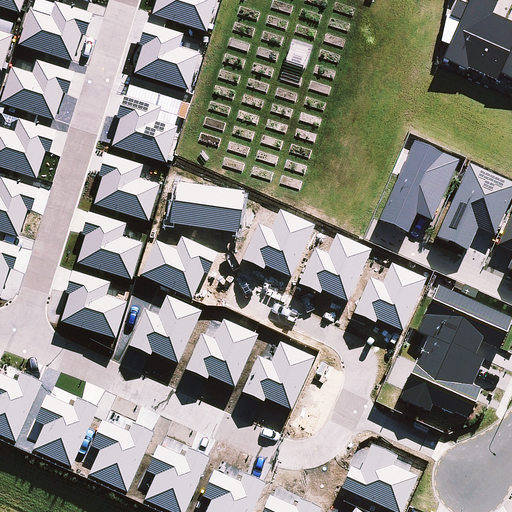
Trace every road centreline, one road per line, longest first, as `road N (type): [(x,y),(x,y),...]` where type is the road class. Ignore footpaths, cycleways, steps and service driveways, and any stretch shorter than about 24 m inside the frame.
road 1 (residential): [(348,407),(323,442),(287,450),(22,338)]
road 2 (residential): [(125,0),(22,338)]
road 3 (residential): [(235,291),(351,348),(358,367),(348,407)]
road 4 (residential): [(348,407),(444,451),(471,477)]
